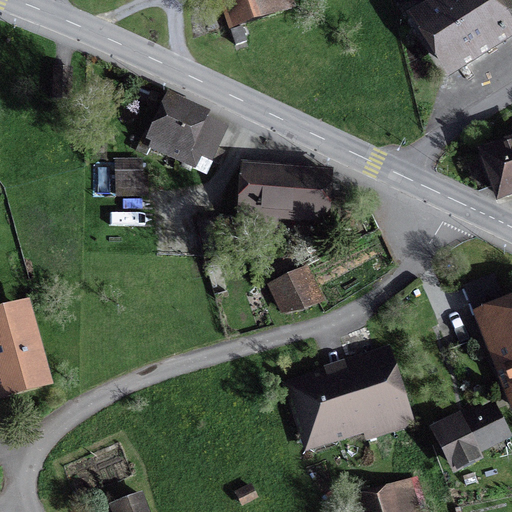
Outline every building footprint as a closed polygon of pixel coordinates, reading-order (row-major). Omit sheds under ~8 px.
[(283,0),(219,0),(230,31),(241,28),(288,12),(283,0)] [(511,0),(441,0),(419,13),(448,65),(511,28),(511,0)] [(241,28),(230,31),(235,48),(246,44),(243,35),(241,28)] [(64,73),(53,73),(53,104),(64,104),(64,73)] [(223,137),(166,111),(148,149),(205,175),(223,137)] [(511,148),(484,163),(502,198),(511,193),(511,148)] [(139,166),(106,166),(105,188),(139,189),(139,166)] [(327,177),(247,172),(242,223),(267,225),(269,209),(325,214),(327,177)] [(307,272),(272,287),(283,315),(318,300),(307,272)] [(511,374),(511,302),(504,305),(494,278),(465,288),(491,364),(507,358),(511,374)] [(21,317),(0,322),(0,397),(39,387),(21,317)] [(370,438),(414,423),(389,351),(286,386),(308,449),(367,430),(370,438)] [(459,431),(434,442),(450,478),(476,466),(471,454),(502,440),(495,423),(462,438),(459,431)] [(250,486),(236,493),(242,505),(256,497),(250,486)] [(419,511),(413,489),(358,505),(359,511),(419,511)] [(139,511),(135,503),(113,511),(139,511)]
